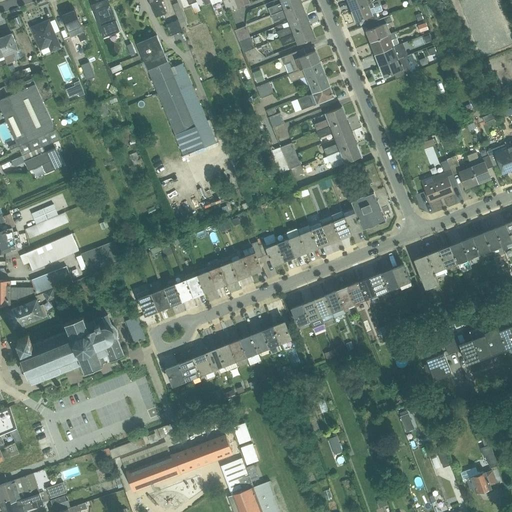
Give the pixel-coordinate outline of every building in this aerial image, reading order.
[(103,38),(120,32),(110,5),(108,0),(105,0),(91,5),(103,38)] [(149,0),(156,17),(166,13),(162,1),(164,0),(163,0),(149,0)] [(196,0),(186,0),(189,5),(191,4),(195,13),(201,11),(196,0)] [(241,0),(224,0),(223,1),(227,12),(244,6),(241,0)] [(268,8),(270,14),(302,3),(300,0),(279,0),(281,3),(268,8)] [(353,21),(371,14),(365,0),(361,0),(347,6),(353,21)] [(172,5),(178,20),(181,27),(187,25),(179,2),(172,5)] [(288,22),(307,14),(302,3),(270,14),(274,23),(286,18),(286,20),(287,20),(288,22)] [(84,49),(90,47),(75,10),(61,15),(70,37),(77,34),(80,41),(81,41),(84,49)] [(277,31),(280,39),(311,26),(307,14),(288,22),(282,24),(284,29),(277,31)] [(178,20),(166,24),(171,36),(183,31),(181,27),(178,20)] [(51,53),(60,49),(49,21),(32,28),(43,55),(50,52),(51,53)] [(425,21),(417,24),(419,32),(427,29),(425,21)] [(362,31),(367,42),(387,34),(382,23),(362,31)] [(245,25),(235,30),(240,41),(250,37),(245,25)] [(297,45),(316,38),(311,26),(280,39),(283,46),(296,41),(297,45)] [(13,53),(19,51),(12,33),(0,38),(0,45),(8,64),(16,61),(13,53)] [(372,54),(391,46),(387,34),(367,42),(372,54)] [(137,43),(184,155),(183,156),(184,159),(218,145),(217,142),(219,141),(210,119),(207,120),(183,63),(171,68),(168,61),(167,61),(156,35),(137,43)] [(250,37),(240,41),(244,52),(255,49),(253,44),(255,42),(256,44),(260,42),(258,35),(251,38),(250,37)] [(372,54),(376,66),(396,58),(391,46),(372,54)] [(425,48),(431,62),(437,59),(432,46),(425,48)] [(285,64),(288,74),(321,62),(316,50),(306,55),(304,49),(282,58),(285,64)] [(75,50),(71,52),(75,63),(79,61),(75,50)] [(381,78),(401,70),(396,58),(376,66),(381,78)] [(88,62),(81,65),(87,80),(95,77),(88,62)] [(307,81),(326,74),(321,62),(288,74),(291,82),(305,76),(307,81)] [(119,63),(110,67),(112,73),(122,69),(119,63)] [(246,67),(238,71),(243,82),(251,79),(246,67)] [(21,69),(13,73),(16,81),(24,77),(21,69)] [(307,81),(312,93),(330,86),(326,74),(307,81)] [(5,86),(14,82),(11,76),(2,79),(5,86)] [(263,77),(255,79),(258,85),(265,82),(263,77)] [(53,142),(60,139),(32,78),(15,86),(14,82),(5,86),(4,87),(8,96),(0,100),(0,106),(23,156),(53,142)] [(75,86),(66,89),(69,97),(78,93),(79,97),(85,94),(79,81),(74,83),(75,86)] [(269,82),(257,87),(261,98),(273,93),(269,82)] [(317,105),(335,98),(330,86),(312,93),(291,102),(295,112),(317,104),(317,105)] [(104,102),(97,105),(102,118),(109,114),(104,102)] [(314,124),(317,132),(348,119),(343,106),(342,106),(342,107),(325,114),(325,113),(324,113),(327,119),(314,124)] [(275,108),(267,111),(274,128),(285,123),(280,112),(275,115),(275,113),(276,112),(275,108)] [(481,116),(483,123),(495,119),(492,113),(481,116)] [(334,139),(353,131),(348,119),(317,132),(320,139),(332,134),(334,139)] [(324,150),(327,156),(357,143),(353,131),(334,139),(336,144),(324,150)] [(423,149),(435,145),(432,138),(421,143),(423,149)] [(64,166),(53,142),(23,156),(25,161),(24,162),(25,162),(29,171),(42,165),(46,174),(64,166)] [(292,142),(281,147),(286,159),(296,154),(292,142)] [(361,158),(363,157),(357,143),(327,156),(332,169),(344,164),(345,164),(346,164),(346,163),(361,157),(361,158)] [(12,153),(20,150),(17,144),(9,147),(12,153)] [(281,147),(271,151),(280,173),(290,170),(286,159),(281,147)] [(511,169),(511,164),(506,147),(492,153),(500,174),(511,169)] [(132,163),(139,162),(137,152),(130,153),(132,163)] [(296,154),(286,159),(290,170),(301,165),(296,154)] [(25,161),(23,156),(11,160),(14,167),(25,162),(24,162),(25,161)] [(477,183),(489,178),(482,161),(470,166),(477,183)] [(78,170),(76,171),(80,180),(86,177),(81,165),(77,167),(78,170)] [(477,183),(470,166),(456,172),(464,189),(477,183)] [(365,170),(359,172),(361,178),(367,176),(365,170)] [(427,202),(453,192),(445,171),(419,181),(427,202)] [(339,175),(331,178),(334,186),(342,183),(339,175)] [(362,229),(385,220),(374,192),(364,196),(364,195),(357,198),(358,199),(351,201),(362,229)] [(96,200),(85,205),(89,215),(100,210),(96,200)] [(54,204),(32,214),(37,225),(59,215),(54,204)] [(261,207),(254,210),(256,216),(263,213),(261,207)] [(352,235),(363,230),(354,209),(343,213),(352,235)] [(2,230),(12,228),(16,227),(10,211),(3,213),(0,214),(0,227),(1,227),(2,230)] [(352,235),(343,213),(342,212),(331,216),(340,239),(352,235)] [(37,225),(26,229),(30,240),(69,223),(65,213),(59,215),(37,225)] [(329,243),(340,239),(331,216),(320,220),(321,222),(329,243)] [(238,217),(231,220),(234,227),(240,224),(238,217)] [(511,240),(511,219),(502,223),(510,242),(511,240)] [(106,221),(99,224),(102,230),(109,226),(106,221)] [(228,222),(217,226),(220,233),(230,229),(228,222)] [(329,243),(321,222),(309,227),(318,248),(329,243)] [(499,246),(510,242),(502,223),(492,227),(499,246)] [(307,252),(318,248),(309,227),(308,224),(300,228),(302,234),(300,234),(307,252)] [(499,246),(492,227),(481,232),(488,250),(499,246)] [(18,231),(14,232),(12,228),(2,230),(0,230),(0,252),(22,248),(18,231)] [(295,257),(307,252),(300,234),(298,229),(296,228),(288,231),(286,234),(295,257)] [(477,255),(488,250),(481,232),(470,236),(477,255)] [(30,263),(33,271),(79,251),(71,234),(20,255),(24,265),(30,263)] [(193,234),(184,238),(187,245),(195,242),(193,234)] [(273,266),(284,261),(275,237),(273,234),(263,238),(265,243),(263,244),(261,238),(256,239),(257,241),(263,256),(268,254),(273,266)] [(295,257),(286,234),(275,237),(284,261),(295,257)] [(477,255),(470,236),(458,241),(465,259),(477,255)] [(115,241),(81,254),(88,273),(122,259),(115,241)] [(251,274),(262,270),(258,258),(263,256),(257,241),(251,244),(253,247),(243,250),(245,256),(244,257),(251,274)] [(454,264),(465,259),(458,241),(447,245),(454,264)] [(454,264),(447,245),(436,250),(443,268),(454,264)] [(170,246),(162,249),(164,257),(172,253),(170,246)] [(431,273),(443,268),(436,250),(424,255),(431,273)] [(251,274),(244,257),(239,259),(237,253),(229,256),(231,262),(238,279),(251,274)] [(431,273),(424,255),(411,260),(421,289),(435,283),(431,273)] [(211,270),(220,266),(217,259),(208,263),(211,270)] [(227,284),(238,279),(231,262),(220,266),(227,284)] [(396,285),(408,281),(401,263),(389,267),(396,285)] [(34,288),(35,294),(72,279),(66,266),(32,280),(34,288)] [(227,284),(220,266),(209,271),(216,288),(227,284)] [(205,293),(216,288),(209,271),(207,267),(196,271),(205,293)] [(396,285),(389,267),(378,272),(385,290),(396,285)] [(205,293),(196,271),(185,275),(187,279),(194,297),(205,293)] [(374,294),(385,290),(378,272),(367,276),(374,294)] [(374,294),(367,276),(356,280),(363,298),(374,294)] [(182,301),(194,297),(187,279),(183,281),(181,277),(173,280),(175,283),(182,301)] [(0,306),(11,304),(35,294),(34,288),(11,288),(11,285),(16,285),(16,281),(0,280),(0,306)] [(351,303),(363,298),(356,280),(344,285),(351,303)] [(182,301),(175,283),(164,288),(171,306),(182,301)] [(351,303),(344,285),(333,289),(340,307),(351,303)] [(158,310),(171,306),(164,288),(160,289),(159,288),(150,291),(158,310)] [(158,310),(150,291),(149,289),(137,294),(145,315),(158,310)] [(328,311),(340,307),(333,289),(321,293),(328,311)] [(53,291),(44,295),(47,302),(56,298),(53,291)] [(328,311),(321,293),(310,298),(317,316),(328,311)] [(306,320),(317,316),(310,298),(299,302),(306,320)] [(13,330),(48,316),(43,305),(41,306),(38,299),(16,308),(15,306),(7,309),(8,311),(6,312),(13,330)] [(306,320),(299,302),(287,306),(294,324),(306,320)] [(22,349),(18,350),(22,361),(21,361),(19,366),(22,373),(27,375),(28,375),(32,385),(82,365),(85,372),(124,356),(118,339),(118,338),(118,336),(118,334),(118,333),(118,332),(118,330),(117,329),(117,328),(116,327),(115,326),(114,325),(113,324),(112,323),(108,314),(98,318),(100,323),(95,325),(96,328),(91,329),(89,329),(86,322),(84,316),(65,323),(68,330),(33,344),(29,334),(18,339),(22,349)] [(126,321),(135,343),(146,339),(137,317),(126,321)] [(278,344),(289,339),(281,321),(271,325),(278,344)] [(315,335),(326,331),(322,323),(312,328),(315,335)] [(278,344),(271,325),(260,329),(267,348),(278,344)] [(378,327),(380,337),(388,336),(387,326),(378,327)] [(256,352),(267,348),(260,329),(249,334),(256,352)] [(256,352),(249,334),(237,338),(244,357),(256,352)] [(232,362),(244,357),(237,338),(225,343),(232,362)] [(463,366),(478,360),(469,339),(454,345),(463,366)] [(221,366),(232,362),(225,343),(213,347),(221,366)] [(209,370),(221,366),(213,347),(202,352),(209,370)] [(209,370),(202,352),(189,357),(196,376),(209,370)] [(183,381),(196,376),(189,357),(176,362),(183,381)] [(183,381),(176,362),(161,368),(169,387),(183,381)] [(0,423),(14,418),(10,407),(0,411),(0,423)] [(398,413),(406,431),(414,428),(406,409),(398,413)] [(0,435),(1,435),(11,431),(17,428),(14,418),(0,423),(0,435)] [(233,425),(237,443),(250,441),(246,422),(233,425)] [(21,441),(17,428),(11,431),(15,443),(21,441)] [(337,435),(328,438),(332,455),(342,452),(337,435)] [(167,478),(234,460),(228,439),(125,467),(132,490),(168,480),(167,478)] [(408,441),(411,448),(418,446),(415,439),(408,441)] [(252,442),(241,445),(246,464),(258,460),(252,442)] [(496,464),(490,442),(481,445),(487,466),(496,464)] [(0,460),(19,454),(15,443),(6,448),(0,450),(0,460)] [(129,450),(126,443),(109,449),(112,456),(129,450)] [(444,449),(437,451),(441,466),(448,464),(444,449)] [(227,485),(235,483),(233,477),(246,473),(242,457),(220,463),(227,485)] [(476,495),(496,487),(489,468),(469,476),(476,495)] [(281,511),(270,479),(233,491),(240,511),(281,511)] [(0,500),(18,495),(13,481),(0,484),(0,500)] [(46,486),(49,498),(66,493),(63,482),(46,486)] [(329,490),(323,491),(324,500),(331,499),(329,490)] [(49,500),(53,511),(68,505),(65,494),(49,500)] [(0,500),(0,510),(20,504),(18,495),(0,500)]
